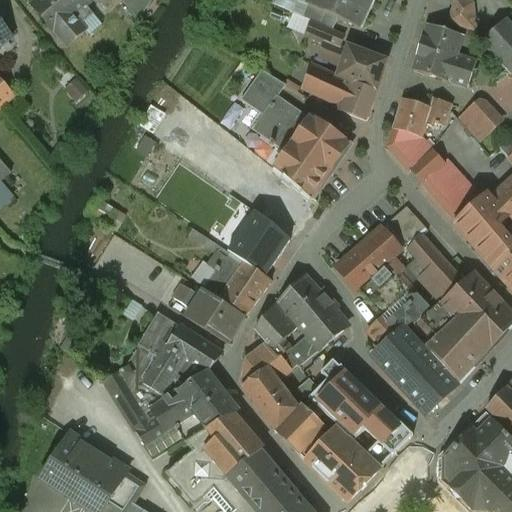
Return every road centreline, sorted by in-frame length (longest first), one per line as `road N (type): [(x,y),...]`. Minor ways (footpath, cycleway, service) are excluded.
road 1 (residential): [(341,511),(231,389),(228,364),(304,248)]
road 2 (residential): [(304,248),(365,317),(351,348),(431,440)]
road 3 (residential): [(389,172),(374,144),(420,0)]
road 4 (residential): [(389,172),(511,305)]
